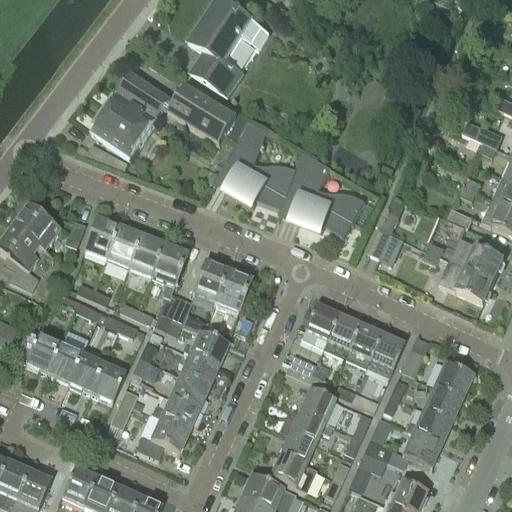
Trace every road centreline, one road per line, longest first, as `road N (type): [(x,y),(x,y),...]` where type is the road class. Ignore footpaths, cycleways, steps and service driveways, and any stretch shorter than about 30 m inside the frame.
road 1 (residential): [(300,271),(17,158)]
road 2 (residential): [(193,500),(300,271)]
road 3 (residential): [(511,364),(300,271)]
road 4 (unclassified): [(138,0),(17,158)]
road 5 (unclassified): [(75,451),(82,436),(22,411),(8,440),(68,466)]
road 6 (unclassified): [(193,500),(75,451)]
